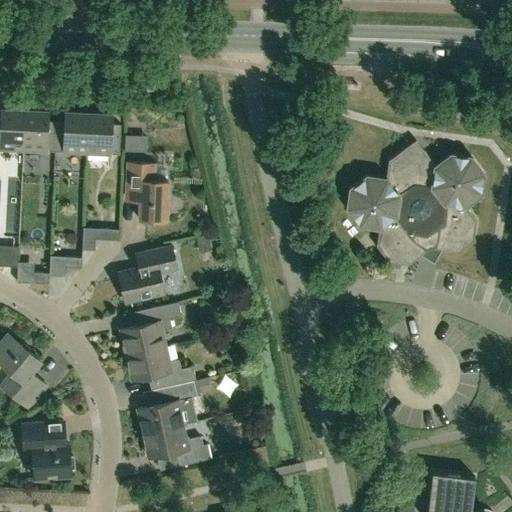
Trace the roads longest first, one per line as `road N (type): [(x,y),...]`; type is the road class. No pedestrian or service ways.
road 1 (residential): [(345,511),(249,86),(253,36)]
road 2 (residential): [(103,511),(112,440),(90,364),(51,318),(0,285)]
road 3 (tertiary): [(511,52),(253,36)]
road 4 (tertiary): [(253,36),(0,27)]
